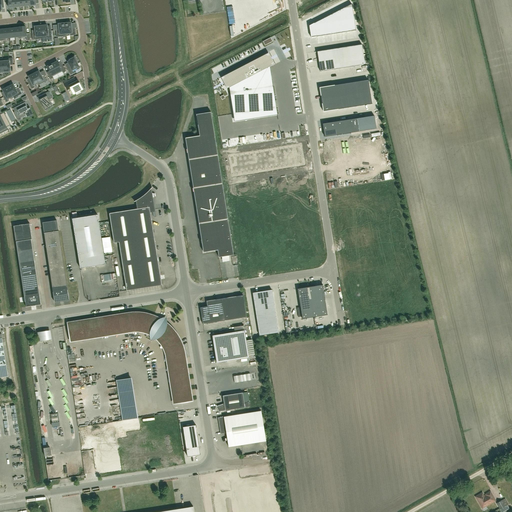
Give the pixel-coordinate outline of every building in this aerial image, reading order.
[(310,37),(355,30),(351,3),(309,25),(310,37)] [(67,23),(65,23),(66,36),(66,35),(70,35),(70,36),(76,35),(75,28),(72,29),(71,24),(71,23),(70,23),(70,22),(67,22),(67,23)] [(59,30),(56,30),(56,37),(66,36),(65,23),(62,24),(62,23),(59,23),(59,24),(58,24),(58,25),(59,30)] [(43,26),(41,26),(42,39),(52,38),(51,31),(48,31),(47,26),(47,25),(46,25),(46,24),(43,25),(43,26)] [(35,33),(32,33),(32,40),(42,39),(41,26),(38,26),(38,25),(35,25),(35,26),(34,27),(35,33)] [(365,65),(362,45),(317,52),(320,72),(365,65)] [(227,75),(221,78),(227,89),(229,88),(233,114),(276,108),(273,86),(270,66),(274,64),(268,53),(264,55),(227,75)] [(70,67),(67,68),(70,75),(74,73),(74,72),(80,69),(79,68),(78,64),(79,64),(75,56),(69,59),(70,61),(67,62),(70,67)] [(12,58),(3,59),(4,72),(7,71),(7,72),(10,72),(10,71),(10,65),(13,65),(12,58)] [(57,61),(52,64),(57,74),(62,72),(63,73),(66,71),(63,66),(60,67),(58,63),(57,61)] [(52,64),(46,66),(49,71),(47,72),(50,79),(53,78),(54,80),(59,77),(57,74),(52,64)] [(33,73),(38,83),(39,85),(44,82),(47,81),(44,76),(42,77),(39,70),(33,73)] [(33,85),(38,83),(33,73),(28,76),(31,82),(29,83),(32,89),(34,88),(33,85)] [(74,78),(64,83),(67,90),(71,88),(74,94),(76,93),(77,94),(81,92),(80,91),(83,89),(81,85),(80,86),(77,81),(75,82),(73,79),(74,78)] [(372,104),(368,80),(319,88),(323,112),(372,104)] [(9,87),(8,87),(13,97),(14,100),(19,97),(19,96),(22,94),(19,88),(16,90),(15,89),(13,85),(12,85),(12,84),(9,86),(9,87)] [(3,89),(3,90),(5,94),(6,95),(3,97),(6,102),(9,101),(8,100),(13,97),(8,87),(6,88),(6,87),(3,89)] [(49,91),(37,97),(42,106),(43,106),(45,110),(46,110),(46,111),(49,109),(49,108),(50,108),(53,106),(49,99),(52,98),(49,91)] [(18,106),(13,108),(14,112),(13,113),(17,120),(21,117),(20,116),(24,114),(25,115),(26,115),(27,117),(33,114),(30,110),(31,109),(30,108),(29,108),(28,109),(26,106),(20,109),(18,106)] [(233,255),(211,112),(196,114),(200,136),(185,138),(203,252),(218,250),(219,257),(233,255)] [(4,114),(0,116),(0,132),(0,133),(7,129),(5,125),(9,123),(4,114)] [(322,124),(325,137),(360,132),(357,118),(322,124)] [(299,137),(227,142),(230,175),(302,169),(299,137)] [(376,141),(327,150),(330,169),(345,167),(347,177),(381,171),(376,141)] [(119,242),(127,291),(162,285),(150,213),(155,212),(151,188),(150,189),(149,190),(148,192),(147,193),(145,194),(144,195),(142,196),(140,198),(139,199),(136,201),(137,209),(109,213),(114,243),(119,242)] [(72,219),(80,268),(110,264),(107,243),(102,244),(97,215),(72,219)] [(55,301),(70,299),(60,234),(57,219),(42,221),(45,237),(55,301)] [(26,306),(41,304),(31,239),(32,239),(30,224),(14,226),(16,242),(26,306)] [(323,285),(297,289),(302,319),(328,315),(323,285)] [(279,332),(272,290),(253,293),(259,335),(279,332)] [(206,301),(207,304),(207,306),(200,308),(203,324),(246,317),(243,295),(206,301)] [(377,297),(357,300),(359,315),(379,312),(377,297)] [(166,351),(167,357),(169,369),(175,403),(191,401),(186,367),(184,353),(181,346),(181,344),(179,341),(175,334),(171,328),(167,324),(165,323),(164,318),(159,319),(155,317),(152,316),(146,314),(142,313),(135,312),(131,312),(66,323),(69,339),(132,329),(134,329),(140,329),(142,330),(147,331),(148,332),(153,334),(156,337),(158,339),(161,343),(165,349),(165,350),(166,351)] [(37,331),(39,340),(52,338),(50,329),(37,331)] [(244,331),(223,334),(224,339),(213,341),(217,363),(249,358),(244,331)] [(255,373),(233,376),(234,383),(256,379),(255,373)] [(133,376),(118,378),(124,420),(140,418),(133,376)] [(219,412),(225,411),(245,407),(242,393),(223,396),(224,404),(217,406),(219,412)] [(261,411),(218,418),(220,434),(226,433),(228,447),(266,441),(261,411)] [(200,455),(196,425),(183,427),(187,457),(200,455)] [(239,488),(209,493),(212,511),(273,511),(267,471),(237,477),(239,488)] [(495,501),(490,492),(486,495),(487,496),(484,497),(482,494),(477,496),(477,498),(478,500),(478,501),(479,503),(481,506),(482,506),(485,505),(485,506),(495,501)] [(505,507),(502,500),(496,503),(501,511),(503,511),(508,509),(506,506),(505,507)]
